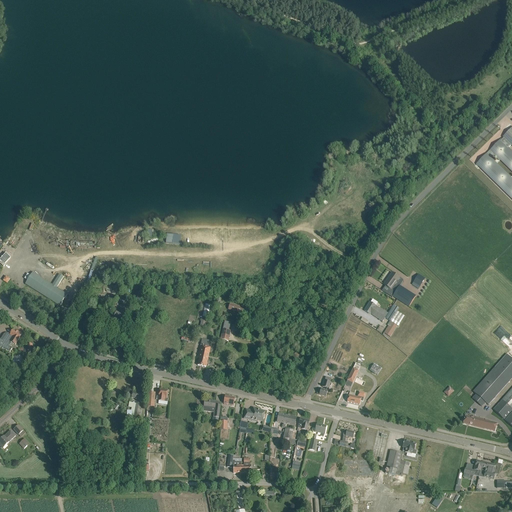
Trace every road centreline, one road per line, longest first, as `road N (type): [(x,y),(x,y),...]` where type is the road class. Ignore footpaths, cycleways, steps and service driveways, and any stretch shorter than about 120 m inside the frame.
road 1 (unclassified): [(305,406),(399,221),(511,109)]
road 2 (unclassified): [(317,487),(59,485)]
road 3 (tertiary): [(305,406),(78,350)]
road 4 (tertiary): [(511,454),(340,414)]
